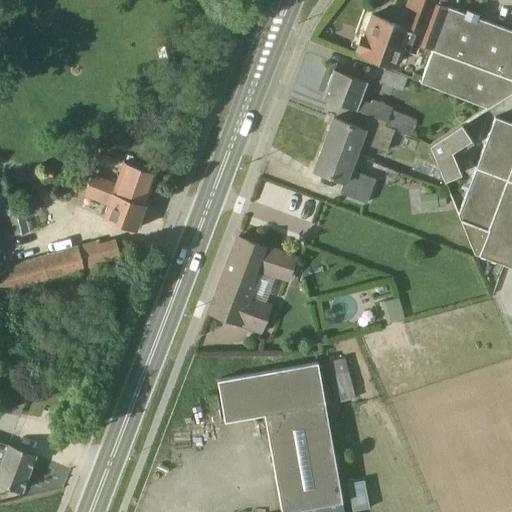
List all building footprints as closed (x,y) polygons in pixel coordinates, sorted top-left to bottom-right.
[(433,50),(434,51),(449,7),(446,6),(448,1),(446,0),(409,0),(400,25),(372,15),(359,51),(396,64),(402,48),(416,53),(419,45),(433,50)] [(413,79),(489,107),(511,92),(511,30),(477,18),(479,14),(467,9),(465,13),(449,7),(434,51),(433,50),(431,54),(423,51),(413,79)] [(0,63),(13,60),(7,35),(0,36),(0,63)] [(384,68),(379,81),(402,90),(407,77),(384,68)] [(324,97),(373,115),(390,122),(389,127),(395,129),(413,136),(419,119),(392,109),(392,108),(372,100),(371,104),(360,99),(367,81),(334,69),(324,97)] [(390,122),(373,115),(367,130),(334,118),(325,144),(355,155),(360,141),(387,151),(395,129),(389,127),(390,122)] [(511,125),(496,119),(461,216),(474,253),(511,267),(511,125)] [(464,123),(428,146),(443,182),(462,174),(451,148),(472,135),(464,123)] [(355,155),(325,144),(315,170),(347,182),(343,194),(367,203),(376,179),(350,169),(355,155)] [(136,229),(156,173),(124,161),(115,185),(93,176),(87,192),(109,201),(103,217),(136,229)] [(62,189),(59,200),(68,202),(71,191),(62,189)] [(436,192),(424,194),(426,208),(438,206),(438,205),(437,198),(436,195),(436,193),(436,192)] [(20,205),(8,209),(15,234),(27,231),(20,205)] [(288,279),(295,258),(239,237),(210,312),(261,331),(271,306),(248,298),(254,282),(250,281),(255,269),(288,279)] [(0,291),(47,279),(47,276),(120,256),(116,240),(100,245),(99,242),(79,247),(79,246),(12,264),(10,259),(5,260),(0,243),(0,291)] [(344,511),(343,504),(341,504),(341,502),(343,501),(318,361),(217,379),(224,420),(265,413),(282,511),(283,511),(284,511),(344,511)] [(0,483),(21,492),(35,456),(8,445),(2,460),(0,459),(0,483)]
